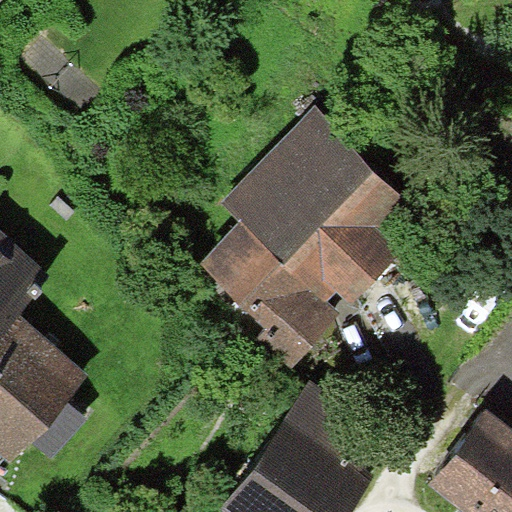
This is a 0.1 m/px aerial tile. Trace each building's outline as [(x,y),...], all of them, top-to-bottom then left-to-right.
[(221,203),(240,220),(303,282),(391,189),(311,111),(221,203)] [(59,218),(67,209),(54,197),(46,206),(59,218)] [(318,296),(303,282),(240,220),(203,261),(265,324),(262,326),(267,330),(261,336),(288,362),(325,320),(309,305),(318,296)] [(404,267),(380,244),(356,269),(358,285),(371,298),(361,309),(377,335),(402,313),(387,286),(404,267)] [(0,313),(2,311),(27,286),(31,290),(38,283),(0,248),(0,313)] [(0,443),(9,451),(76,377),(2,311),(0,313),(0,443)] [(223,501),(238,511),(338,511),(363,477),(351,470),(375,435),(305,386),(223,501)] [(511,440),(478,413),(430,476),(465,503),(458,511),(501,511),(511,498),(511,440)]
